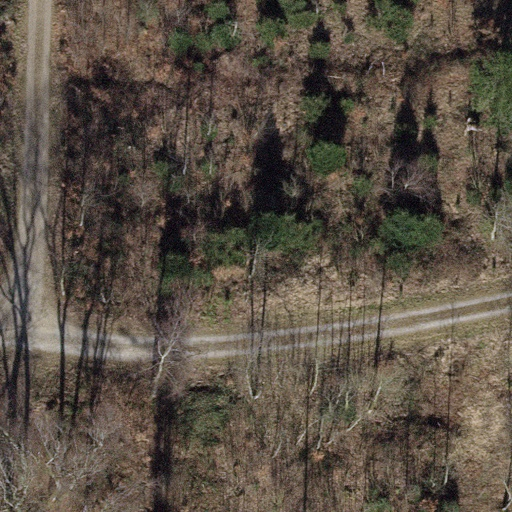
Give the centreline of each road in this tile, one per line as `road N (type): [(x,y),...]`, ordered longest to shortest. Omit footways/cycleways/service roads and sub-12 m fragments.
road 1 (track): [(511,295),(190,359),(0,354)]
road 2 (track): [(57,0),(23,358),(0,458)]
